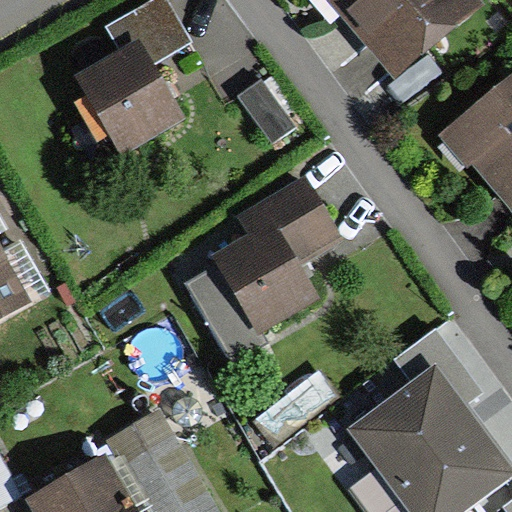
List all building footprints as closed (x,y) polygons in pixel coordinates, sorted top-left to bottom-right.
[(76,80),(123,162),(185,126),(154,71),(195,48),(167,0),(162,0),(106,31),(120,55),(76,80)] [(324,0),(396,86),(487,11),(477,0),(324,0)] [(511,79),(440,138),(467,171),(473,166),(511,213),(511,79)] [(240,95),(273,145),(293,132),(260,82),(240,95)] [(212,260),(219,271),(184,291),(232,369),(267,348),(260,337),(314,305),(292,268),(343,238),(307,178),(246,215),(257,233),(212,260)] [(0,325),(31,307),(0,254),(0,325)] [(410,393),(349,439),(405,511),(471,511),(511,481),(511,476),(466,416),(487,401),(435,333),(390,368),(410,393)] [(320,373),(259,423),(278,446),(339,397),(320,373)] [(216,511),(158,416),(109,446),(149,511),(216,511)] [(0,441),(0,510),(27,498),(0,441)] [(33,509),(35,511),(135,511),(108,465),(33,509)]
